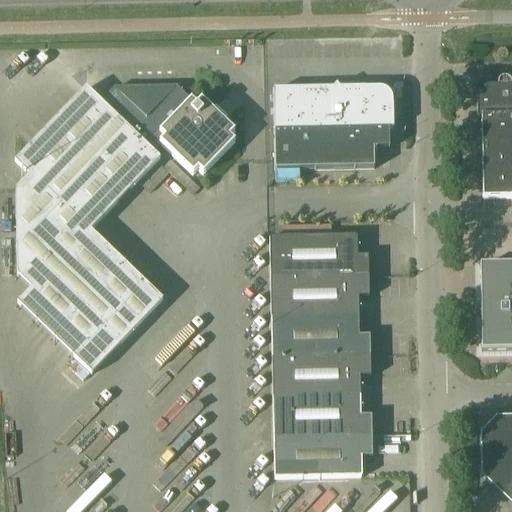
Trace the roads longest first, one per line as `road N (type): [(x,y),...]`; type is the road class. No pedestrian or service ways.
road 1 (unclassified): [(434,396),(427,0)]
road 2 (unknown): [(236,213),(238,511)]
road 3 (unknown): [(430,193),(236,213)]
road 4 (unknown): [(128,351),(47,440),(30,511)]
road 5 (unknown): [(236,213),(128,351)]
road 6 (unknown): [(128,351),(134,511)]
